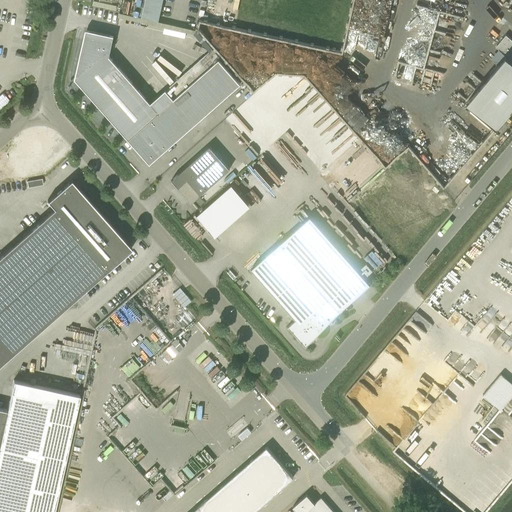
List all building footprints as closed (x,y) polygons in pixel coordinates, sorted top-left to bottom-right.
[(146,0),(143,17),(161,20),(164,0),(146,0)] [(76,79),(122,131),(152,105),(109,56),(114,36),(93,31),(91,41),(84,39),(76,79)] [(504,56),(496,66),(467,101),(497,127),(511,109),(511,42),(507,39),(498,51),(501,53),(504,56)] [(439,52),(437,65),(443,66),(442,68),(449,69),(451,54),(439,52)] [(219,59),(174,99),(195,123),(240,83),(219,59)] [(399,60),(395,78),(432,85),(435,67),(399,60)] [(152,105),(122,131),(150,163),(195,123),(174,99),(159,112),(152,105)] [(210,145),(172,179),(192,202),(230,168),(210,145)] [(18,157),(0,160),(0,174),(21,171),(18,157)] [(0,363),(132,248),(71,179),(47,200),(54,208),(0,255),(0,363)] [(206,207),(197,216),(215,236),(224,228),(206,207)] [(310,216),(251,268),(295,318),(288,325),(306,345),(370,284),(310,216)] [(161,353),(168,361),(184,347),(177,340),(161,353)] [(133,357),(123,367),(131,376),(142,366),(133,357)] [(461,372),(429,410),(503,409),(511,398),(511,380),(503,373),(486,393),(461,372)] [(0,407),(0,511),(53,511),(80,393),(14,378),(7,409),(0,407)] [(243,439),(253,431),(250,427),(240,434),(243,439)] [(191,511),(253,511),(293,477),(267,446),(199,506),(191,511)] [(334,511),(331,509),(321,497),(315,503),(307,494),(293,506),(296,510),(293,511),(334,511)]
